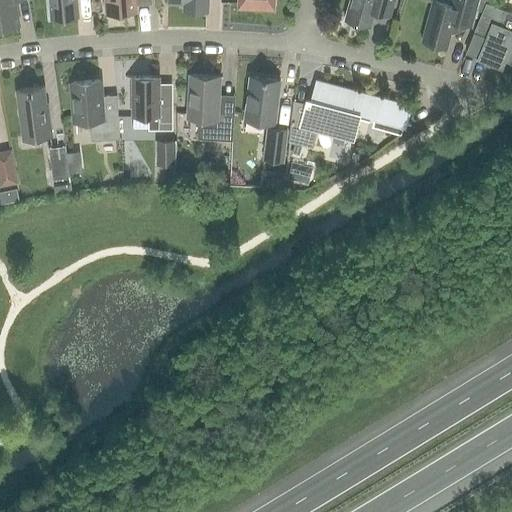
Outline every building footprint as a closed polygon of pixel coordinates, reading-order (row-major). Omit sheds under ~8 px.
[(14,0),(0,0),(0,27),(19,24),(14,0)] [(50,0),(52,18),(79,16),(77,0),(50,0)] [(105,0),(107,13),(137,11),(136,0),(105,0)] [(168,0),(169,2),(185,3),(184,10),(208,11),(208,0),(168,0)] [(394,0),(350,0),(345,19),(371,26),(377,0),(379,0),(394,4),(394,0)] [(467,24),(473,1),(473,0),(450,0),(449,3),(437,0),(432,0),(422,40),(448,47),(455,21),(467,24)] [(511,12),(509,11),(486,2),(474,32),(487,37),(478,60),(479,60),(480,58),(502,67),(505,60),(511,62),(511,12)] [(219,111),(221,75),(190,74),(188,117),(199,118),(198,138),(233,140),(235,112),(219,111)] [(160,105),(160,76),(133,76),(133,116),(149,116),(149,129),(173,129),(173,105),(160,105)] [(275,122),(280,80),(251,76),(245,118),(275,122)] [(102,111),(100,79),(73,81),(76,121),(91,120),(92,140),(120,138),(118,110),(102,111)] [(371,114),(375,115),(372,127),(402,135),(404,127),(406,127),(412,108),(318,83),(313,103),(295,98),(290,140),(310,145),(315,126),(352,136),(358,116),(370,119),(371,114)] [(47,113),(44,86),(18,90),(24,139),(52,135),(49,113),(47,113)] [(285,162),(289,129),(267,126),(263,160),(285,162)] [(175,165),(175,140),(160,140),(161,165),(175,165)] [(305,145),(296,143),(294,153),(302,155),(305,145)] [(70,177),(66,145),(49,147),(53,179),(70,177)] [(0,186),(19,182),(12,148),(0,150),(0,186)] [(285,172),(263,170),(261,186),(283,188),(285,172)] [(311,177),(292,171),(290,179),(308,185),(311,177)] [(5,202),(19,199),(17,188),(2,191),(5,202)]
